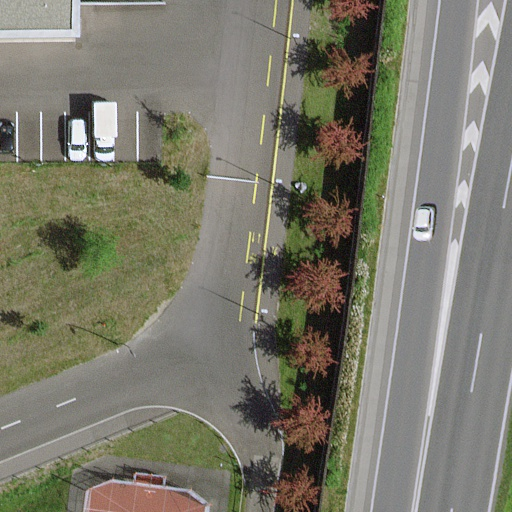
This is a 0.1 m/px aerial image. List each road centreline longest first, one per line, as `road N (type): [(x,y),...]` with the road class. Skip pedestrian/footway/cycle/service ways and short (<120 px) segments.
road 1 (motorway): [(457,0),(408,511)]
road 2 (unclassified): [(204,349),(239,180),(255,0)]
road 3 (motorway): [(511,169),(451,511)]
road 4 (residential): [(0,431),(204,349)]
road 5 (unclassified): [(258,511),(261,450),(204,349)]
